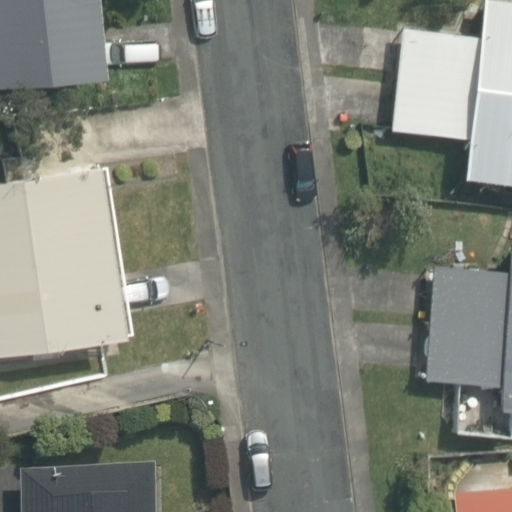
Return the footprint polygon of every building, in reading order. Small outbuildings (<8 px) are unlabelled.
[(110,0),(0,0),(0,77),(1,88),(119,75),(110,0)] [(475,142),(472,176),(511,180),(511,0),(490,0),(486,41),(406,32),(395,133),(475,142)] [(115,164),(0,183),(0,362),(145,337),(115,164)] [(511,391),(511,275),(439,271),(432,388),(511,391)] [(173,511),(174,470),(31,469),(31,511),(173,511)] [(511,511),(511,486),(458,493),(460,511),(511,511)]
